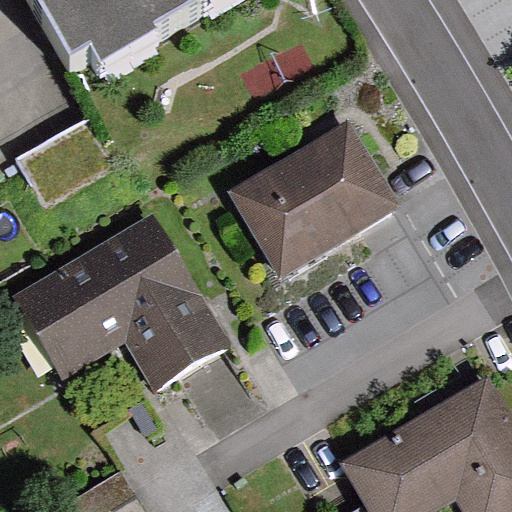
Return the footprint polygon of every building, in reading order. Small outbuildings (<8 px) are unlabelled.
[(71,0),(132,102),(304,0),(71,0)] [(47,202),(116,169),(94,125),(25,158),(47,202)] [(361,132),(259,189),(312,285),(414,227),(361,132)] [(0,198),(20,187),(0,152),(0,198)] [(173,232),(42,301),(85,382),(143,352),(166,395),(239,357),(173,232)] [(511,511),(511,417),(500,397),(365,478),(385,511),(476,511),(477,511),(511,511)]
